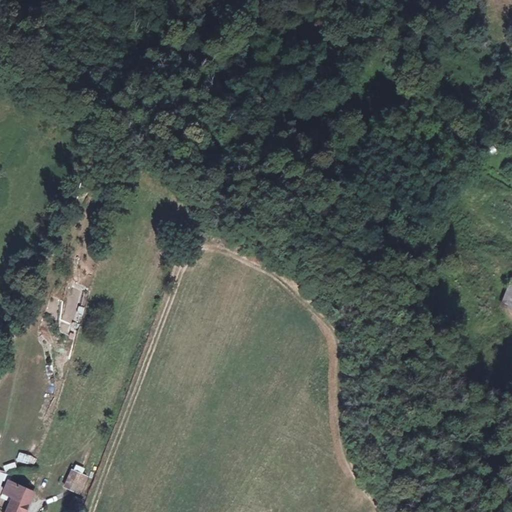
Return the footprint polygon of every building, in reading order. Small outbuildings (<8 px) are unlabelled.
[(506,306),(511,291),(511,282),(509,281),(499,303),(506,306)] [(76,316),(82,317),(84,307),(78,306),(76,316)] [(35,465),(37,457),(19,452),(16,460),(35,465)] [(72,466),(55,460),(48,478),(64,485),(72,466)] [(80,493),(89,469),(73,463),(64,488),(80,493)] [(26,511),(36,491),(13,480),(10,480),(5,491),(16,496),(8,511),(26,511)] [(65,493),(57,489),(53,499),(61,503),(65,493)]
